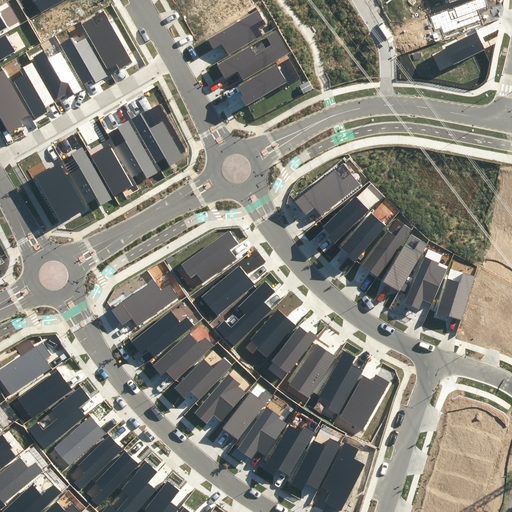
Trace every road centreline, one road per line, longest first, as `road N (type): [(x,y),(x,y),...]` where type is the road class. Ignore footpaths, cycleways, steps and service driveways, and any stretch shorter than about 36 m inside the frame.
road 1 (residential): [(278,511),(184,444),(99,347)]
road 2 (residential): [(0,159),(172,58)]
road 3 (residential): [(283,240),(351,311),(431,352)]
road 4 (tertiary): [(229,189),(150,221),(78,271)]
road 5 (tertiary): [(62,251),(124,223),(212,166)]
road 6 (residential): [(383,511),(431,352)]
